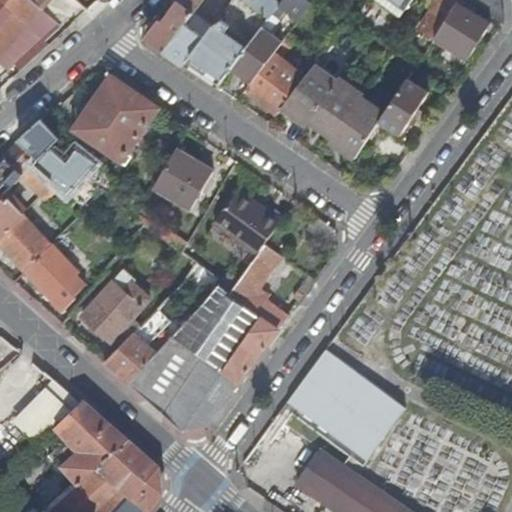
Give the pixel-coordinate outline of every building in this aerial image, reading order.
[(0,0),(0,1),(46,43),(62,28),(43,10),(52,0),(0,0)] [(189,61),(207,74),(256,8),(245,0),(234,0),(206,38),(187,24),(166,51),(185,65),(189,61)] [(183,0),(182,2),(196,13),(205,0),(183,0)] [(247,0),(257,7),(258,7),(271,18),(281,6),(282,3),(277,0),(247,0)] [(281,6),(300,20),(302,17),(312,4),(313,2),(309,0),(284,0),(282,3),(281,6)] [(407,9),(394,0),(372,0),(400,19),(407,9)] [(414,0),(394,0),(407,9),(414,0)] [(459,2),(460,0),(439,0),(421,28),(436,38),(459,2)] [(474,0),(505,19),(502,0),(474,0)] [(16,65),(23,72),(50,46),(46,43),(0,1),(0,92),(2,90),(0,88),(0,60),(1,60),(12,70),(16,65)] [(162,21),(149,39),(166,51),(187,24),(196,13),(182,2),(166,24),(162,21)] [(436,38),(470,59),(493,22),(459,2),(436,38)] [(271,18),(256,8),(207,74),(222,84),(233,70),(264,28),(271,18)] [(283,43),(264,28),(233,70),(252,84),(275,53),(283,43)] [(252,84),(246,91),(279,115),(307,77),(283,58),(293,43),(286,38),(283,43),(275,53),(252,84)] [(467,62),(470,59),(436,38),(434,41),(467,62)] [(405,48),(402,53),(419,64),(425,54),(412,46),(409,51),(405,48)] [(439,57),(437,76),(451,78),(453,59),(439,57)] [(331,141),(357,159),(381,122),(385,116),(362,99),(363,97),(338,79),(335,82),(314,67),(307,77),(284,109),(308,126),(311,121),(334,137),(331,141)] [(113,76),(80,123),(90,130),(85,136),(96,144),(100,137),(127,156),(130,151),(134,154),(140,146),(135,143),(160,108),(114,76),(113,76)] [(430,92),(410,78),(398,96),(419,108),(430,92)] [(402,136),(419,108),(398,96),(385,116),(381,122),(402,136)] [(90,130),(80,123),(76,130),(85,136),(90,130)] [(43,140),(32,130),(21,140),(36,154),(40,158),(34,163),(54,182),(62,189),(67,193),(74,200),(83,208),(99,191),(54,151),(61,145),(49,134),(43,140)] [(100,137),(96,144),(123,162),(127,156),(100,137)] [(33,157),(20,145),(1,167),(0,168),(0,195),(0,196),(3,198),(7,193),(4,191),(33,157)] [(215,170),(178,149),(156,186),(193,208),(215,170)] [(36,154),(33,157),(4,191),(7,193),(22,176),(34,163),(40,158),(36,154)] [(22,176),(42,195),(54,182),(34,163),(22,176)] [(42,195),(50,202),(54,197),(62,189),(54,182),(42,195)] [(58,202),(67,193),(62,189),(54,197),(58,202)] [(216,224),(258,255),(266,244),(285,219),(270,209),(268,213),(239,192),(216,224)] [(8,201),(3,198),(0,196),(0,195),(0,238),(24,214),(10,199),(8,201)] [(0,238),(0,245),(26,273),(54,246),(27,218),(24,214),(0,238)] [(307,227),(336,247),(336,230),(315,215),(307,227)] [(157,221),(151,229),(184,253),(189,244),(157,221)] [(205,254),(190,242),(189,244),(184,253),(198,262),(205,254)] [(82,273),(55,244),(54,246),(26,273),(63,313),(78,299),(76,296),(88,285),(79,275),(82,273)] [(283,258),(266,244),(258,255),(231,292),(229,295),(279,330),(289,318),(267,302),(270,296),(260,288),(283,258)] [(197,283),(212,295),(220,284),(223,279),(207,269),(197,283)] [(114,341),(121,348),(143,325),(135,317),(151,299),(139,288),(130,297),(114,283),(84,316),(113,342),(114,341)] [(184,430),(208,427),(279,330),(229,295),(231,292),(220,284),(212,295),(209,300),(159,353),(130,383),(184,430)] [(151,330),(144,324),(143,325),(121,348),(107,362),(130,383),(159,353),(143,338),(151,330)] [(0,339),(0,371),(20,353),(2,337),(0,339)] [(401,414),(329,364),(313,387),(343,408),(326,433),(367,462),(401,414)] [(53,382),(45,390),(69,414),(79,405),(53,382)] [(17,419),(40,443),(52,431),(69,414),(45,390),(45,391),(17,419)] [(52,463),(62,475),(68,470),(65,466),(106,429),(79,405),(69,414),(52,431),(63,444),(51,455),(55,460),(52,463)] [(324,424),(298,406),(291,415),(318,434),(324,424)] [(62,475),(74,488),(123,444),(106,429),(65,466),(68,470),(62,475)] [(145,511),(157,496),(154,471),(124,445),(95,471),(48,511),(145,511)] [(417,511),(323,449),(298,485),(320,501),(316,506),(326,511),(329,507),(336,511),(417,511)] [(26,465),(22,461),(21,462),(7,475),(6,475),(4,477),(9,483),(26,465)] [(7,485),(9,483),(4,477),(1,479),(7,485)] [(7,485),(1,479),(0,480),(0,511),(27,511),(30,507),(9,483),(7,485)]
